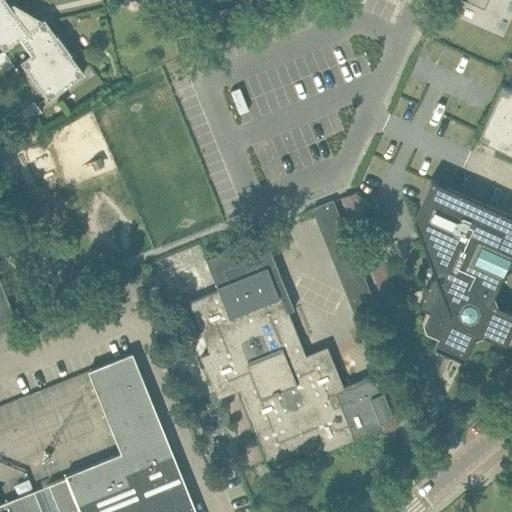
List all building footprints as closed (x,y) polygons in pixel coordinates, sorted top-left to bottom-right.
[(0,0),(0,44),(3,49),(10,44),(28,29),(6,0),(0,0)] [(44,18),(28,29),(10,44),(21,59),(20,60),(48,98),(84,72),(70,53),(71,53),(57,33),(56,34),(44,18)] [(511,58),(508,57),(503,68),(511,72),(511,58)] [(511,88),(501,84),(477,138),(511,153),(511,88)] [(41,110),(34,101),(18,113),(15,109),(0,119),(0,121),(2,125),(2,126),(41,110)] [(511,215),(430,179),(419,202),(421,202),(414,218),(422,238),(448,250),(436,277),(431,274),(417,305),(428,310),(423,322),(426,330),(438,335),(433,346),(463,360),(474,337),(482,334),(504,344),(511,327),(511,311),(496,304),(493,295),(502,276),(502,275),(502,274),(503,274),(503,273),(504,272),(504,271),(505,271),(505,270),(506,270),(506,269),(507,269),(507,268),(508,268),(509,267),(510,267),(510,266),(511,266),(511,265),(511,215)] [(270,465),(397,419),(379,371),(344,384),(329,344),(306,353),(264,239),(207,260),(218,289),(190,299),(209,351),(201,354),(217,396),(241,388),(270,465)] [(381,258),(368,265),(384,296),(397,289),(381,258)] [(0,320),(14,315),(0,281),(0,320)] [(91,366),(120,459),(0,497),(0,511),(193,511),(141,350),(91,366)]
